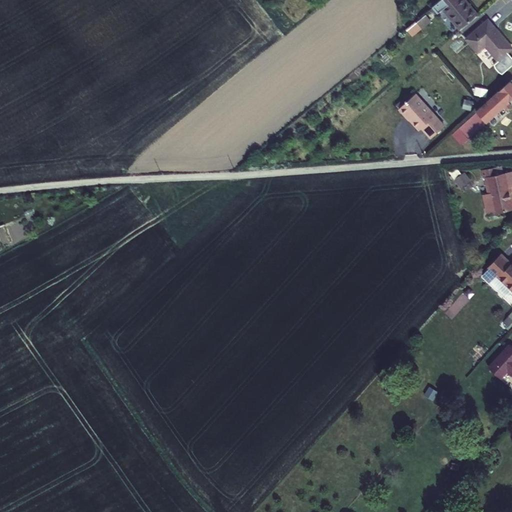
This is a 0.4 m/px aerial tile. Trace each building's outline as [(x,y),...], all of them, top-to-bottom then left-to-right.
[(464,0),(440,0),(432,7),(437,12),(442,9),(460,30),(477,15),(464,0)] [(493,28),(494,27),(488,20),(466,40),(478,53),(485,47),(498,62),(511,49),(511,47),(501,35),(500,36),(493,28)] [(492,116),(503,107),(509,113),(511,111),(508,108),(511,104),(511,82),(511,81),(452,134),(462,145),(492,116)] [(442,127),(413,95),(396,110),(403,117),(404,116),(417,131),(419,129),(429,139),(442,127)] [(511,201),(509,188),(511,187),(511,170),(511,164),(501,166),(500,161),(483,162),(489,193),(484,194),(487,212),(492,211),(493,214),(511,210),(511,201)] [(460,187),(467,182),(462,175),(454,179),(460,187)] [(511,290),(511,263),(510,265),(502,257),(491,270),(511,290)] [(511,341),(492,363),(504,374),(510,366),(511,367),(511,341)]
